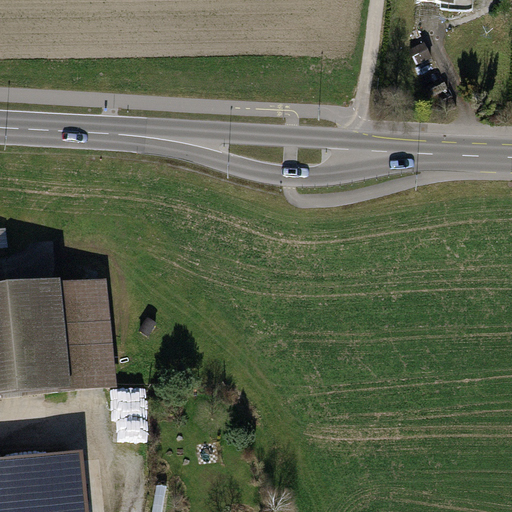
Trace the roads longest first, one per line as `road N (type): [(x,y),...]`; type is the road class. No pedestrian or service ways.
road 1 (secondary): [(511,156),(291,156),(0,127)]
road 2 (track): [(377,0),(360,125)]
